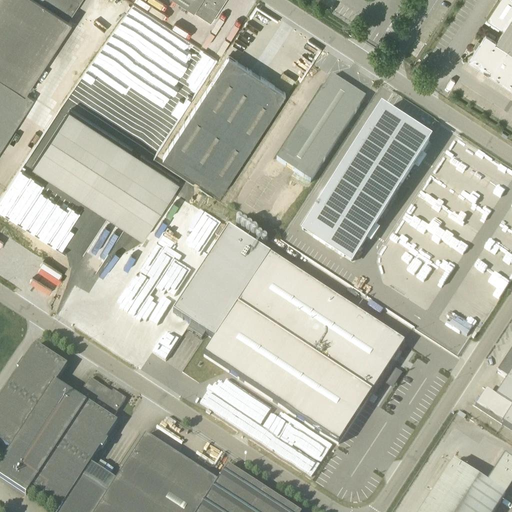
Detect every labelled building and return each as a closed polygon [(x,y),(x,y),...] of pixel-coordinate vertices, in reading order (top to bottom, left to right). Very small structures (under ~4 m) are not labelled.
[(0,0),(0,57),(34,80),(72,22),(69,19),(81,0),(0,0)] [(225,0),(175,0),(211,23),(225,0)] [(486,35),(469,60),(511,87),(511,0),(498,0),(486,18),(503,29),(495,41),(486,35)] [(229,56),(163,157),(220,195),(286,93),(229,56)] [(0,57),(0,150),(34,98),(25,93),(34,80),(0,57)] [(331,76),(276,161),(310,183),(365,99),(331,76)] [(69,111),(33,167),(130,231),(104,272),(116,279),(179,182),(69,111)] [(303,231),(350,262),(427,144),(380,113),(303,231)] [(511,169),(452,135),(379,261),(382,263),(386,263),(385,283),(389,283),(405,292),(408,292),(410,288),(417,293),(418,291),(424,292),(439,300),(503,190),(503,197),(511,181),(511,169)] [(10,194),(17,196),(20,185),(13,182),(10,194)] [(229,229),(173,314),(191,326),(197,330),(199,331),(205,335),(214,341),(270,256),(229,229)] [(77,400),(66,393),(55,386),(67,367),(35,346),(24,364),(22,363),(17,371),(19,372),(0,400),(0,444),(1,445),(11,451),(6,459),(0,467),(0,479),(25,496),(31,488),(61,508),(62,509),(91,466),(90,465),(100,449),(102,450),(107,442),(106,442),(117,424),(112,421),(126,400),(117,394),(115,396),(90,380),(77,400)] [(511,351),(497,374),(507,380),(496,397),(511,407),(511,409),(502,425),(511,431),(511,351)] [(239,411),(243,402),(218,391),(214,400),(239,411)] [(294,511),(228,469),(219,483),(217,482),(217,483),(145,436),(116,482),(91,466),(62,509),(61,508),(58,511),(294,511)] [(495,511),(511,486),(511,463),(504,459),(487,486),(453,464),(421,511),(495,511)]
